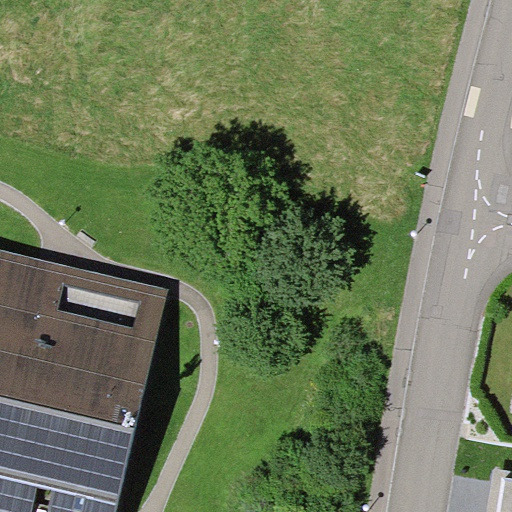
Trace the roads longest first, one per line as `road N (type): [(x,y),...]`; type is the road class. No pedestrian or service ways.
road 1 (residential): [(473,216),(414,511)]
road 2 (residential): [(511,62),(473,216)]
